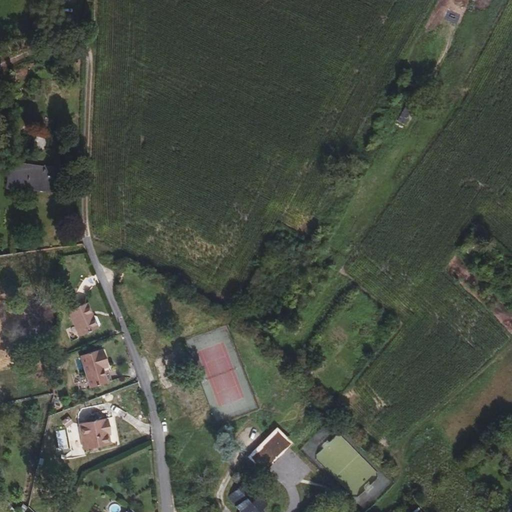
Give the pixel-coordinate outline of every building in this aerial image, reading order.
[(28,184),(30,164),(58,166),(59,150),(38,148),(29,156),(9,154),(6,183),(28,184)] [(56,187),(58,166),(30,164),(28,184),(56,187)] [(97,328),(87,303),(69,310),(80,335),(97,328)] [(106,381),(102,367),(107,365),(103,349),(97,351),(96,349),(80,355),(90,386),(106,381)] [(108,432),(111,431),(108,416),(79,422),(84,448),(110,443),(108,432)] [(262,472),(291,442),(274,427),(246,457),(262,472)] [(267,511),(263,507),(267,503),(247,479),(227,496),(239,510),(236,511),(267,511)]
